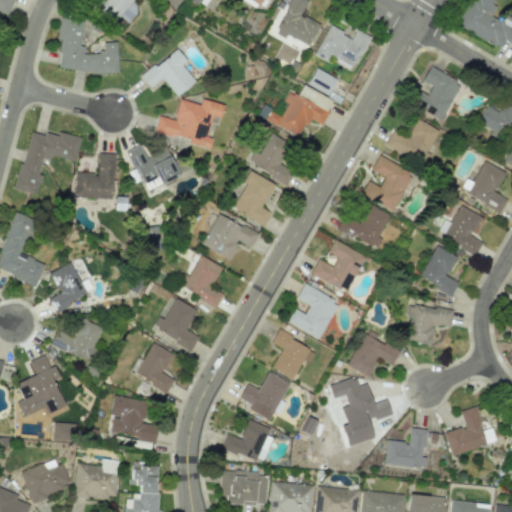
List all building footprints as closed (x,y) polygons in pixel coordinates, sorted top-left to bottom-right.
[(0,0),(0,12),(5,15),(11,0),(0,0)] [(126,23),(138,10),(130,2),(131,0),(98,0),(92,7),(110,24),(118,15),(126,23)] [(306,0),(289,0),(272,33),(288,42),(291,37),(307,46),(318,24),(299,14),(306,0)] [(468,0),(456,25),(498,48),(503,39),(511,43),(511,22),(502,17),(500,21),(490,15),(495,6),(491,4),(492,0),(468,0)] [(113,75),(118,43),(102,41),(101,54),(83,51),(83,46),(79,46),(82,20),(61,17),(54,67),(113,75)] [(312,54),(325,61),(328,55),(352,67),(368,36),(354,29),(350,37),(328,25),(312,54)] [(139,76),(149,87),(160,78),(175,96),(193,81),(181,65),(185,61),(174,48),(139,76)] [(346,89),(334,83),(336,79),(314,67),(305,84),(339,102),(346,89)] [(421,110),(441,119),(459,81),(427,67),(413,97),(425,102),(421,110)] [(222,104),(200,98),(199,104),(178,99),(172,120),(157,116),(153,132),(208,147),(210,138),(205,136),(210,116),(218,118),(222,104)] [(511,109),(501,103),(497,111),(484,105),(475,122),(509,140),(503,152),(511,156),(511,109)] [(437,129),(415,118),(405,138),(390,131),(383,145),(419,164),(437,129)] [(73,162),(79,136),(57,131),(56,136),(27,130),(14,189),(35,194),(40,175),(37,174),(41,155),(73,162)] [(286,184),(294,168),(285,164),(294,146),(266,132),(256,153),(252,151),(246,165),(286,184)] [(177,177),(165,148),(144,157),(139,145),(127,150),(143,190),(177,177)] [(112,153),(97,153),(96,173),(73,172),(72,197),(111,198),(112,153)] [(391,212),(411,174),(377,156),(369,170),(382,177),(377,186),(366,180),(358,194),(391,212)] [(493,193),(503,172),(481,161),(465,196),(499,212),(505,199),(493,193)] [(272,184),(249,172),(229,209),(261,226),(269,212),(260,207),(272,184)] [(387,214),(366,204),(358,222),(342,215),(335,230),(375,248),(380,239),(376,237),(387,214)] [(474,254),(480,242),(469,236),(479,216),(458,205),(449,222),(442,219),(435,235),(474,254)] [(0,271),(34,285),(42,263),(25,257),(23,259),(19,258),(33,219),(13,212),(0,246),(0,271)] [(256,234),(215,213),(199,244),(227,259),(236,241),(249,248),(256,234)] [(316,259),(309,274),(345,291),(363,255),(331,240),(325,252),(335,257),(331,266),(316,259)] [(450,294),(456,282),(444,276),(454,256),(432,245),(417,278),(450,294)] [(219,265),(197,255),(188,276),(181,273),(175,287),(215,305),(222,292),(210,287),(219,265)] [(47,272),(57,293),(46,299),(52,310),(92,291),(86,278),(78,282),(68,262),(47,272)] [(285,321),(317,338),(336,302),(302,283),(294,298),(308,305),(303,314),(292,308),(285,321)] [(195,310),(173,298),(162,319),(157,316),(150,328),(190,349),(197,336),(184,330),(195,310)] [(451,311),(407,303),(400,338),(429,343),(432,324),(448,327),(451,311)] [(48,344),(88,363),(94,349),(91,347),(100,328),(77,317),(68,336),(54,329),(48,344)] [(270,367),(290,379),(301,359),(307,362),(313,350),(275,330),(269,342),(280,348),(270,367)] [(390,365),(399,350),(364,331),(345,365),(366,377),(377,358),(390,365)] [(133,375),(165,391),(172,379),(161,373),(171,353),(149,342),(133,375)] [(62,406),(52,379),(57,377),(53,365),(47,367),(43,354),(26,361),(32,375),(14,382),(20,399),(15,401),(20,416),(42,408),(44,413),(62,406)] [(237,398),(249,404),(246,409),(267,420),(287,382),(266,371),(256,390),(244,384),(237,398)] [(108,434),(153,440),(155,425),(142,423),(145,400),(111,396),(108,415),(111,416),(108,434)] [(485,444),(473,406),(458,411),(463,426),(442,432),(449,455),(485,444)] [(224,433),(219,447),(260,462),(269,437),(265,436),(268,427),(245,419),(238,438),(224,433)] [(50,440),(72,440),(73,423),(51,422),(50,440)] [(384,439),(381,463),(423,467),(424,457),(421,457),(424,429),(408,427),(407,442),(384,439)] [(67,487),(56,457),(26,468),(28,474),(21,477),(29,500),(67,487)] [(121,511),(154,511),(157,466),(129,465),(128,485),(138,485),(137,499),(130,499),(129,509),(122,508),(121,511)] [(263,505),(265,474),(219,470),(218,488),(222,488),(221,502),(263,505)] [(308,511),(311,485),(269,481),(265,511),(308,511)] [(311,511),(354,511),(356,489),(314,486),(311,511)] [(0,511),(25,511),(28,504),(15,499),(16,494),(0,488),(0,511)] [(400,511),(402,493),(359,491),(357,511),(400,511)] [(441,511),(442,496),(405,494),(404,511),(441,511)] [(487,511),(488,503),(448,500),(447,511),(487,511)]
